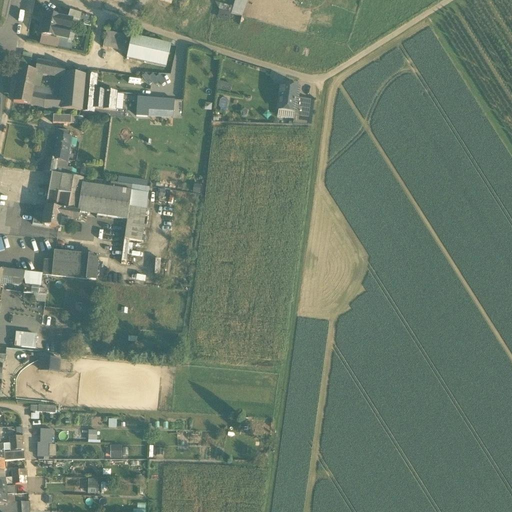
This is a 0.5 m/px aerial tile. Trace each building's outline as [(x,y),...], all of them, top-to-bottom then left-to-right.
[(217,16),(235,20),(238,8),(219,4),(217,16)] [(77,24),(90,28),(92,19),(69,12),(67,20),(71,21),(71,22),(77,24)] [(59,39),(67,41),(71,22),(71,21),(67,20),(44,16),(42,25),(40,25),(38,35),(41,36),(59,39)] [(67,41),(73,43),(77,24),(71,22),(67,41)] [(102,48),(127,53),(131,38),(105,32),(102,48)] [(39,45),(56,49),(59,39),(41,36),(39,45)] [(126,59),(165,68),(170,46),(131,38),(127,53),(126,59)] [(73,43),(67,41),(59,39),(56,49),(71,52),(73,43)] [(34,73),(47,75),(49,63),(37,61),(34,73)] [(65,67),(49,63),(47,75),(64,79),(64,74),(65,67)] [(19,70),(17,85),(31,88),(34,73),(19,70)] [(64,79),(61,99),(60,110),(81,112),(85,76),(64,74),(64,79)] [(146,74),(141,78),(147,86),(151,83),(154,87),(158,83),(161,87),(166,84),(160,75),(155,78),(153,75),(149,78),(146,74)] [(92,113),(93,109),(94,92),(96,77),(85,76),(81,112),(92,113)] [(232,84),(219,81),(217,90),(230,93),(232,84)] [(30,94),(31,88),(17,85),(13,103),(28,105),(30,94)] [(294,111),(295,111),(296,99),(298,89),(281,87),(278,109),(294,111)] [(116,94),(94,92),(93,109),(114,111),(114,110),(115,95),(116,94)] [(44,97),(30,94),(28,105),(43,108),(44,97)] [(123,96),(115,95),(114,110),(122,111),(123,96)] [(43,108),(60,110),(61,99),(44,97),(43,108)] [(147,117),(147,111),(148,99),(138,98),(137,117),(147,117)] [(173,102),(148,99),(147,111),(173,112),(173,102)] [(293,117),(308,119),(310,101),(296,99),(295,111),(294,111),(293,117)] [(211,111),(212,104),(205,103),(204,110),(211,111)] [(293,120),(293,117),(294,111),(278,109),(277,118),(293,120)] [(147,111),(147,117),(172,119),(173,112),(147,111)] [(53,124),(71,125),(71,118),(71,117),(53,116),(53,124)] [(307,126),(308,119),(293,117),(293,120),(292,126),(307,126)] [(55,136),(51,160),(51,161),(67,164),(71,138),(69,138),(55,136)] [(66,168),(67,164),(51,161),(51,160),(45,159),(42,174),(51,175),(70,178),(71,169),(66,168)] [(46,208),(77,213),(83,180),(70,178),(51,175),(46,208)] [(132,186),(147,188),(148,182),(118,177),(117,184),(132,186)] [(77,214),(127,221),(129,208),(132,186),(117,184),(83,179),(83,180),(77,213),(77,214)] [(201,186),(193,185),(192,194),(199,195),(201,186)] [(147,188),(132,186),(129,208),(145,210),(148,188),(147,188)] [(32,225),(42,227),(46,208),(35,206),(32,225)] [(42,227),(58,230),(58,229),(60,219),(65,220),(76,221),(77,214),(77,213),(46,208),(42,227)] [(145,210),(129,208),(127,221),(124,240),(141,243),(145,210)] [(57,254),(56,264),(88,268),(87,280),(102,282),(104,260),(57,254)] [(44,275),(87,280),(88,268),(56,264),(45,263),(44,275)] [(0,269),(0,272),(1,273),(0,280),(6,282),(7,283),(10,284),(11,285),(19,286),(20,285),(22,280),(25,281),(26,286),(39,287),(41,275),(24,273),(0,269)] [(33,303),(45,304),(46,295),(34,294),(33,303)] [(13,347),(31,349),(32,337),(15,335),(13,347)] [(40,372),(59,373),(60,361),(42,359),(40,372)] [(39,414),(55,415),(55,408),(38,407),(38,413),(38,414),(39,414)] [(38,414),(38,413),(35,412),(34,415),(31,415),(30,421),(38,421),(39,414),(38,414)] [(240,429),(248,430),(249,419),(241,419),(240,429)] [(41,431),(40,444),(49,445),(49,438),(52,438),(52,431),(41,431)] [(88,431),(88,442),(97,442),(97,431),(88,431)] [(49,446),(49,445),(40,444),(38,444),(38,458),(49,458),(49,457),(49,446)] [(110,447),(110,459),(121,459),(121,446),(110,447)] [(24,453),(3,454),(3,463),(14,462),(24,461),(24,453)] [(87,479),(87,495),(97,495),(97,479),(87,479)] [(15,487),(5,488),(6,496),(14,496),(16,495),(15,487)] [(7,506),(14,506),(14,496),(6,496),(7,506)]
